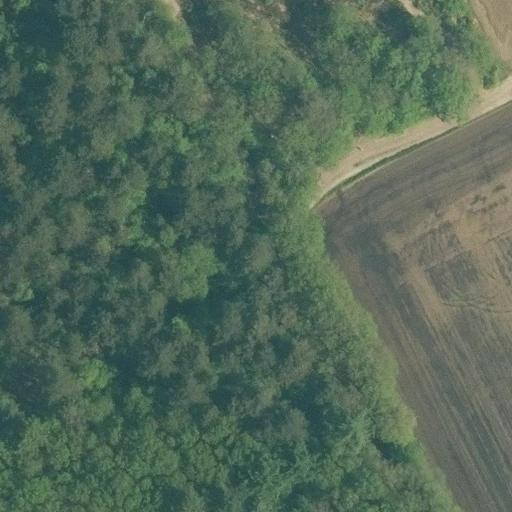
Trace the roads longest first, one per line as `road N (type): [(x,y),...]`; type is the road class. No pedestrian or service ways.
road 1 (track): [(417,511),(277,236)]
road 2 (track): [(511,87),(327,173),(277,236)]
road 3 (track): [(277,236),(164,0)]
